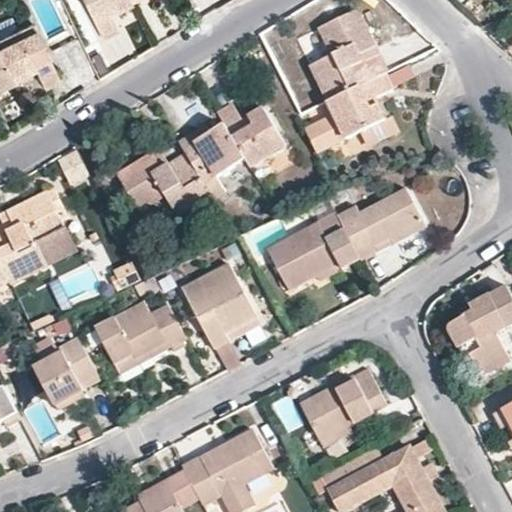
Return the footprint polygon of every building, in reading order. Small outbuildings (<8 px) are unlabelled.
[(109,12),(105,3),(109,0),(111,0),(116,8),(131,1),(130,0),(83,0),(102,36),(117,28),(109,12)] [(361,10),(323,28),(336,57),(316,66),(332,101),(380,78),(372,60),(381,56),(361,10)] [(29,72),(26,64),(32,61),(35,69),(44,86),(59,78),(51,62),(31,23),(0,37),(0,54),(12,78),(12,80),(29,72)] [(0,84),(12,78),(0,54),(0,84)] [(32,61),(26,64),(29,72),(35,69),(32,61)] [(389,74),(380,78),(332,101),(337,113),(349,138),(366,129),(369,135),(375,140),(400,129),(394,116),(390,118),(385,108),(381,97),(395,90),(389,74)] [(288,145),(267,109),(246,121),(236,105),(221,113),(228,125),(248,158),(253,167),(288,145)] [(349,138),(337,113),(309,126),(321,151),(349,138)] [(228,125),(214,133),(209,125),(182,142),(189,154),(208,182),(248,158),(228,125)] [(163,149),(156,153),(166,168),(173,164),(163,149)] [(143,210),(168,195),(179,215),(214,194),(208,182),(189,154),(173,164),(166,168),(156,153),(121,174),(143,210)] [(83,154),(68,161),(77,179),(92,173),(83,154)] [(214,194),(216,197),(257,173),(253,167),(248,158),(208,182),(214,194)] [(375,246),(392,237),(395,243),(396,243),(428,227),(420,211),(409,190),(362,212),(359,207),(340,216),(347,230),(362,260),(378,252),(375,246)] [(12,283),(50,264),(37,236),(65,223),(50,192),(2,215),(5,223),(0,225),(0,258),(10,280),(12,283)] [(78,250),(65,223),(37,236),(50,264),(78,250)] [(328,239),(320,225),(269,251),(291,291),(320,276),(341,265),(344,269),(362,260),(347,230),(328,239)] [(375,246),(378,252),(395,243),(392,237),(375,246)] [(0,284),(10,280),(0,258),(0,284)] [(118,272),(125,287),(140,279),(132,264),(118,272)] [(320,276),(323,280),(344,269),(341,265),(320,276)] [(227,333),(259,317),(231,267),(185,291),(189,299),(218,348),(232,341),(227,333)] [(511,360),(504,346),(498,334),(508,329),(511,326),(511,294),(508,288),(488,298),(471,307),(478,319),(469,323),(466,317),(453,324),(451,328),(452,332),(466,359),(472,356),(482,376),(509,361),(511,360)] [(137,356),(139,360),(166,346),(169,350),(188,341),(171,308),(154,317),(147,306),(100,331),(118,365),(137,356)] [(471,307),(462,311),(466,317),(469,323),(478,319),(471,307)] [(227,333),(232,341),(263,325),(259,317),(227,333)] [(61,350),(63,354),(36,369),(56,406),(85,390),(83,386),(101,376),(81,340),(61,350)] [(392,405),(376,376),(372,369),(357,378),(304,406),(324,442),(341,433),(377,414),(378,411),(392,405)] [(103,381),(101,376),(83,386),(85,390),(103,381)] [(0,423),(6,420),(21,413),(6,386),(0,389),(0,423)] [(56,406),(60,413),(89,398),(85,390),(56,406)] [(511,425),(511,405),(495,414),(503,429),(511,425)] [(244,511),(256,506),(246,485),(275,470),(256,431),(227,446),(232,454),(223,459),(219,451),(202,459),(203,461),(186,470),(187,473),(201,499),(206,507),(224,498),(231,511),(244,511)] [(344,441),(341,433),(324,442),(328,449),(344,441)] [(387,462),(377,444),(351,458),(360,476),(387,462)] [(219,451),(223,459),(232,454),(227,446),(219,451)] [(344,511),(401,482),(417,511),(446,511),(413,448),(387,462),(360,476),(332,490),(344,511)] [(360,476),(351,458),(323,473),(332,490),(360,476)] [(168,483),(171,490),(145,504),(128,511),(185,511),(184,508),(201,499),(187,473),(168,483)] [(274,473),(246,487),(252,497),(279,483),(274,473)] [(141,497),(145,504),(171,490),(168,483),(141,497)] [(207,508),(208,511),(226,511),(221,501),(207,508)]
